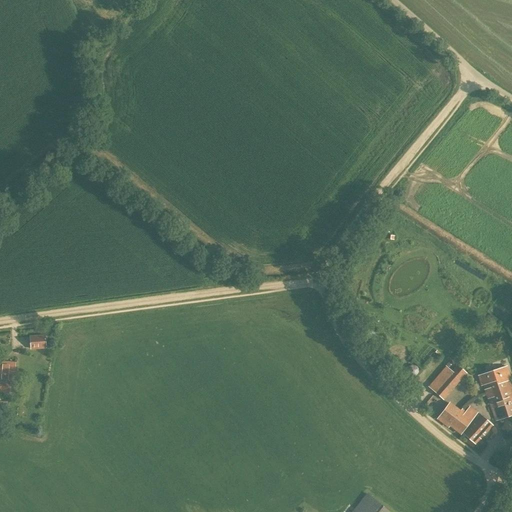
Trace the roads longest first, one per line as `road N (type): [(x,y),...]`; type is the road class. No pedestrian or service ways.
road 1 (track): [(0,322),(316,275)]
road 2 (track): [(477,75),(316,275)]
road 3 (track): [(316,275),(362,364),(476,461)]
road 4 (unclassified): [(511,99),(394,0)]
